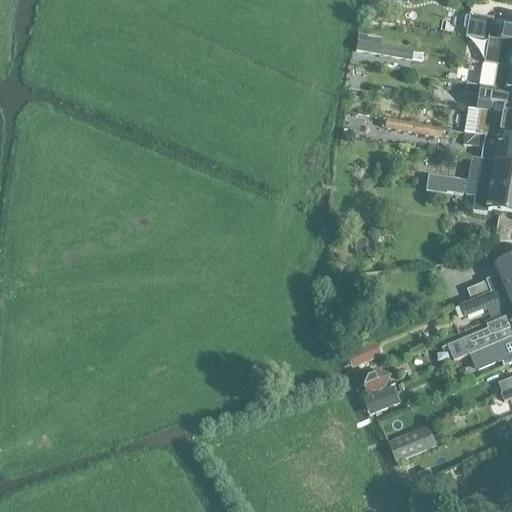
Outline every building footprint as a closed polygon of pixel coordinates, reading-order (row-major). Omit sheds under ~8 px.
[(466,32),(465,38),(511,45),(511,31),(491,28),(492,20),(490,20),(490,21),(471,18),(471,17),(469,16),(469,17),(464,19),(463,29),(466,32)] [(511,69),(511,45),(465,38),(463,51),(485,55),(511,60),(510,69),(511,69)] [(356,42),(354,53),(411,63),(413,52),(356,42)] [(511,94),(511,69),(510,69),(482,65),(478,89),(506,94),(511,94)] [(382,67),(381,71),(409,76),(410,70),(399,68),(399,70),(382,67)] [(511,119),(511,94),(506,94),(478,89),(466,87),(464,97),(478,99),(475,113),(492,116),(493,105),(503,107),(501,117),(511,119)] [(379,88),(378,94),(393,96),(394,91),(379,88)] [(511,119),(501,117),(492,116),(475,113),(467,112),(463,135),(498,141),(511,143),(511,119)] [(442,133),(386,122),(385,131),(441,141),(442,133)] [(343,131),(342,138),(353,140),(354,133),(343,131)] [(511,167),(511,143),(498,141),(463,135),(463,136),(464,136),(462,147),(483,150),(481,162),(494,165),(511,167)] [(511,167),(494,165),(481,162),(480,162),(472,160),(467,184),(490,188),(511,192),(511,167)] [(463,198),(465,184),(448,182),(428,179),(425,195),(445,198),(446,196),(463,198)] [(511,216),(511,192),(490,188),(467,184),(465,198),(474,200),(472,214),(486,216),(486,212),(499,215),(511,216)] [(511,216),(499,215),(495,235),(495,244),(511,243),(511,216)] [(503,290),(511,286),(511,259),(493,267),(497,278),(485,283),(486,283),(466,291),(471,304),(503,290)] [(511,286),(503,290),(471,304),(459,309),(463,318),(482,310),(483,312),(507,302),(511,313),(511,312),(511,286)] [(511,338),(511,312),(511,313),(485,324),(487,331),(465,340),(472,355),(511,338)] [(511,338),(472,355),(478,371),(501,361),(504,367),(511,363),(511,338)] [(345,357),(351,372),(381,359),(375,344),(345,357)] [(373,395),(376,396),(383,392),(389,379),(379,376),(366,381),(363,391),(366,392),(365,394),(372,397),(373,395)] [(511,379),(498,385),(502,395),(511,390),(511,379)] [(511,390),(502,395),(501,395),(504,404),(511,400),(511,390)] [(392,391),(361,404),(367,418),(398,405),(392,391)] [(388,445),(391,452),(397,466),(435,451),(426,429),(388,445)] [(428,470),(417,475),(421,485),(433,480),(428,470)] [(449,475),(431,482),(439,502),(457,494),(449,475)]
